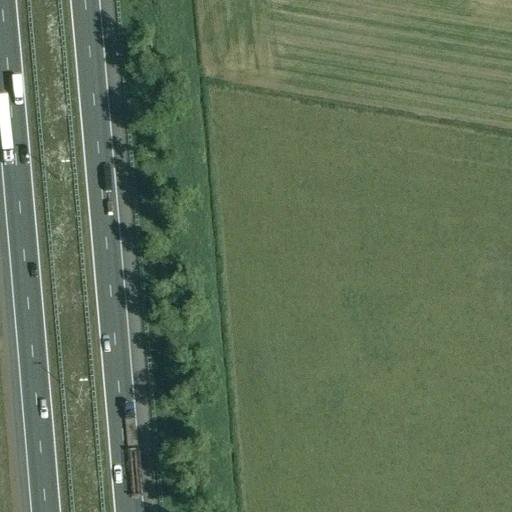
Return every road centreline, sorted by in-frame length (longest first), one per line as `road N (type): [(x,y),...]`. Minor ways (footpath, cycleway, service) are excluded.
road 1 (motorway): [(126,511),(84,0)]
road 2 (motorway): [(0,76),(39,511)]
